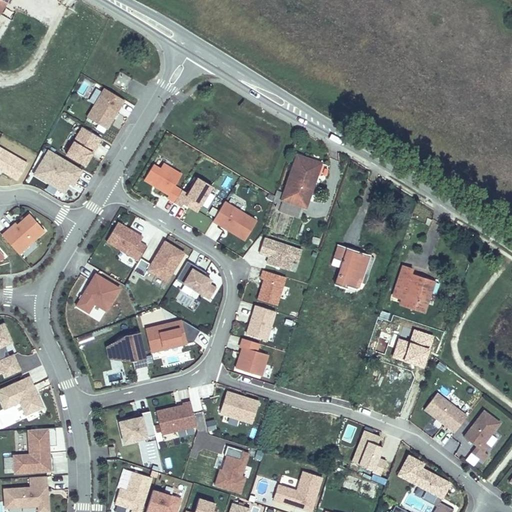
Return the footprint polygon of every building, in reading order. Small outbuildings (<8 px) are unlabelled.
[(124,99),(103,86),(85,114),(106,128),(124,99)] [(85,165),(101,138),(83,126),(66,154),(85,165)] [(330,157),(304,149),(302,156),(291,193),(317,201),(331,158),(330,157)] [(82,169),(78,167),(49,150),(35,174),(63,191),(69,182),(73,175),(77,178),(82,169)] [(159,165),(153,161),(142,179),(167,194),(166,197),(173,202),(180,188),(176,185),(183,173),(162,161),(159,165)] [(73,185),(77,178),(73,175),(69,182),(73,185)] [(197,211),(212,186),(198,177),(188,194),(182,190),(174,202),(181,206),(183,203),(197,211)] [(257,220),(225,201),(213,221),(220,225),(220,224),(232,230),(231,232),(245,240),(257,220)] [(19,254),(44,231),(30,215),(18,226),(10,232),(9,230),(3,236),(19,254)] [(140,242),(143,237),(118,222),(107,241),(139,260),(141,257),(147,246),(140,242)] [(10,232),(18,226),(16,224),(9,230),(10,232)] [(232,230),(220,224),(220,225),(231,232),(232,230)] [(264,235),(258,253),(268,256),(266,262),(289,270),(292,260),(296,261),(302,248),(264,235)] [(371,247),(337,237),(336,240),(332,251),(332,254),(333,256),(340,258),(340,260),(335,277),(338,278),(345,280),(346,280),(349,279),(360,282),(361,281),(366,265),(366,264),(359,262),(360,260),(361,260),(366,261),(368,260),(371,247)] [(167,281),(184,253),(165,241),(152,264),(141,257),(139,260),(133,271),(144,277),(149,270),(167,281)] [(413,258),(402,256),(395,276),(402,279),(396,296),(425,303),(432,276),(433,273),(432,272),(412,266),(412,263),(413,259),(413,258)] [(198,267),(186,260),(175,277),(200,291),(200,293),(210,299),(218,286),(209,280),(211,277),(198,269),(198,267)] [(277,305),(285,277),(264,270),(261,279),(264,279),(258,299),(277,305)] [(120,286),(94,271),(75,303),(89,312),(94,304),(106,310),(120,286)] [(321,304),(326,290),(310,283),(304,300),(308,302),(304,312),(314,316),(318,307),(318,306),(321,304)] [(266,340),(275,311),(256,305),(246,334),(266,340)] [(183,324),(181,318),(144,326),(150,350),(184,343),(178,325),(183,324)] [(20,369),(13,354),(10,356),(5,345),(12,342),(4,324),(0,325),(0,372),(3,371),(5,376),(20,369)] [(148,364),(140,332),(124,336),(121,337),(118,339),(115,344),(118,358),(123,360),(127,361),(129,361),(132,360),(137,359),(139,366),(148,364)] [(261,376),(268,354),(257,351),(259,343),(242,338),(240,346),(242,347),(236,368),(261,376)] [(118,358),(115,344),(108,347),(109,357),(118,358)] [(43,407),(36,391),(34,392),(32,387),(34,386),(29,377),(0,389),(0,398),(4,409),(20,402),(26,415),(43,407)] [(189,400),(188,391),(178,393),(180,402),(189,400)] [(252,423),(259,401),(226,391),(220,413),(252,423)] [(424,409),(454,432),(467,415),(437,392),(424,409)] [(196,426),(191,402),(182,404),(183,405),(156,411),(161,434),(196,426)] [(0,428),(2,428),(0,423),(0,422),(6,420),(7,424),(16,421),(11,407),(0,410),(0,428)] [(148,410),(115,417),(121,444),(155,435),(148,410)] [(485,442),(500,423),(484,411),(464,437),(477,446),(472,453),(483,461),(488,454),(484,452),(489,445),(485,442)] [(206,420),(207,430),(215,429),(214,419),(206,420)] [(50,457),(49,449),(57,448),(55,427),(32,429),(33,454),(14,455),(15,473),(54,470),(53,457),(50,457)] [(381,436),(363,430),(351,463),(380,474),(386,460),(378,457),(381,445),(378,443),(381,436)] [(139,440),(143,466),(160,463),(156,438),(139,440)] [(248,451),(226,444),(224,455),(217,455),(214,467),(218,468),(214,484),(241,492),(245,475),(242,474),(248,451)] [(423,463),(409,455),(398,474),(438,495),(442,497),(450,483),(421,467),(423,463)] [(323,476),(301,469),(295,487),(276,482),(271,498),(312,511),(323,476)] [(140,511),(151,477),(133,471),(127,491),(119,488),(115,503),(133,509),(131,511),(140,511)] [(29,488),(4,490),(5,509),(22,508),(22,505),(38,504),(38,507),(38,511),(48,511),(47,494),(45,494),(44,487),(47,487),(48,487),(47,476),(29,477),(29,488)] [(179,505),(180,498),(153,490),(146,510),(152,511),(154,511),(157,504),(167,507),(168,504),(172,502),(179,505)] [(439,502),(442,497),(438,495),(433,504),(437,506),(439,502)] [(212,511),(215,503),(199,498),(194,511),(188,511),(186,511),(185,511),(212,511)] [(434,511),(451,511),(453,509),(439,502),(437,506),(434,511)] [(408,511),(391,503),(385,511),(408,511)]
